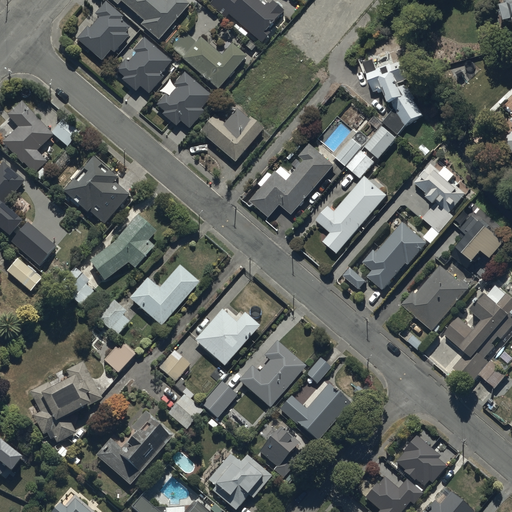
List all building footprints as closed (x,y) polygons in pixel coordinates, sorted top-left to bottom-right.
[(111,0),(117,5),(121,0),(143,20),(141,23),(158,38),(190,3),(186,0),(111,0)] [(212,0),(209,4),(225,17),(227,14),(261,42),(271,29),(269,27),(283,10),(271,0),(269,3),(265,0),(212,0)] [(511,0),(510,0),(502,2),(505,18),(511,16),(511,0)] [(88,25),(76,38),(101,60),(111,49),(114,52),(129,35),(125,32),(129,27),(120,19),(122,16),(105,1),(95,12),(98,16),(89,26),(88,25)] [(184,32),(171,46),(217,88),(246,56),(231,43),(230,44),(227,41),(218,52),(201,37),(196,43),(184,32)] [(172,59),(144,36),(133,49),(136,52),(128,61),(124,58),(115,70),(123,76),(121,78),(136,90),(140,85),(150,93),(165,75),(161,72),(172,59)] [(323,76),(300,56),(281,77),(284,79),(274,90),(295,108),(323,76)] [(418,104),(406,83),(401,84),(400,81),(408,78),(401,57),(376,66),(373,58),(363,62),(360,62),(363,73),(367,72),(375,91),(378,90),(379,93),(385,91),(390,103),(388,105),(393,111),(383,122),(399,134),(407,125),(424,115),(418,104)] [(165,93),(156,104),(164,110),(161,113),(177,125),(180,120),(189,127),(203,109),(201,107),(211,95),(182,72),(173,84),(176,86),(169,96),(165,93)] [(22,102),(7,116),(18,127),(2,143),(23,165),(24,164),(34,175),(47,162),(37,151),(53,136),(22,102)] [(199,133),(237,163),(251,145),(244,139),(257,123),(236,107),(224,122),(213,114),(199,133)] [(51,133),(67,147),(82,131),(66,117),(51,133)] [(511,117),(511,119),(511,130),(502,140),(511,150),(511,117)] [(397,136),(382,124),(365,146),(381,158),(397,136)] [(347,165),(361,149),(363,146),(354,137),(359,132),(355,128),(333,153),(347,165)] [(424,143),(418,149),(425,157),(431,151),(428,147),(433,143),(430,140),(425,145),(424,143)] [(292,173),(281,164),(251,200),(270,216),(281,203),(292,213),(335,164),(310,142),(299,154),(304,159),(292,173)] [(361,149),(347,165),(361,178),(375,161),(361,149)] [(93,158),(63,193),(88,214),(89,213),(104,225),(130,196),(115,183),(118,179),(93,158)] [(0,229),(10,238),(14,233),(18,228),(23,222),(4,206),(25,182),(3,163),(0,166),(0,229)] [(439,172),(430,164),(414,183),(426,194),(424,197),(432,204),(435,201),(437,203),(423,218),(439,232),(453,216),(449,212),(465,193),(450,180),(454,176),(444,167),(439,172)] [(388,194),(365,175),(335,210),(329,205),(317,219),(332,231),(324,241),(339,253),(388,194)] [(41,187),(26,204),(43,219),(45,217),(52,223),(65,209),(41,187)] [(509,237),(477,211),(461,229),(467,234),(458,245),(475,259),(483,250),(492,257),(509,237)] [(155,247),(148,242),(156,233),(138,216),(113,245),(90,262),(97,271),(105,282),(129,264),(135,270),(155,247)] [(17,236),(11,243),(39,267),(56,247),(28,223),(21,231),(17,236)] [(374,272),(368,278),(384,291),(407,264),(410,266),(428,244),(404,223),(382,249),(378,253),(375,251),(364,264),(374,272)] [(433,228),(425,238),(432,244),(441,235),(433,228)] [(42,279),(18,259),(7,272),(31,292),(42,279)] [(461,280),(441,264),(417,293),(414,290),(403,304),(435,330),(471,285),(462,278),(461,280)] [(148,279),(130,300),(161,327),(200,284),(180,266),(159,290),(148,279)] [(86,285),(90,281),(89,281),(75,268),(59,286),(74,299),(86,285)] [(367,282),(351,269),(344,277),(360,290),(367,282)] [(475,329),(459,316),(445,334),(467,351),(454,367),(473,382),(480,374),(496,387),(508,372),(492,359),(490,361),(486,358),(511,325),(511,296),(496,284),(489,293),(486,291),(481,296),(479,294),(476,298),(479,301),(473,308),(484,317),(475,329)] [(94,292),(86,285),(74,299),(82,306),(94,292)] [(112,330),(123,316),(127,312),(114,301),(97,320),(110,331),(112,330)] [(222,311),(195,341),(225,367),(260,327),(245,314),(237,323),(222,311)] [(130,322),(123,316),(112,330),(118,335),(130,322)] [(252,367),(239,382),(270,409),(307,368),(277,342),(264,357),(270,362),(260,374),(252,367)] [(119,374),(136,355),(124,344),(118,351),(116,349),(104,362),(119,374)] [(191,366),(175,352),(159,369),(175,383),(191,366)] [(330,368),(321,359),(307,375),(317,385),(331,369),(330,368)] [(91,406),(103,400),(101,397),(84,363),(66,372),(71,380),(52,390),(49,383),(30,393),(41,413),(34,417),(44,436),(48,434),(49,437),(51,441),(54,439),(57,445),(77,434),(68,418),(91,406)] [(202,406),(217,419),(238,396),(222,383),(202,406)] [(298,426),(298,425),(318,442),(351,405),(329,385),(307,411),(291,397),(280,411),(298,426)] [(203,412),(184,396),(168,415),(187,431),(203,412)] [(96,457),(130,487),(174,437),(146,413),(132,429),(136,433),(122,450),(111,440),(96,457)] [(281,428),(260,453),(277,468),(274,471),(284,480),(297,464),(289,457),(300,444),(281,428)] [(441,455),(417,435),(395,461),(405,469),(404,471),(415,480),(416,479),(424,486),(429,480),(433,483),(448,465),(439,458),(441,455)] [(0,459),(12,469),(22,455),(0,438),(0,459)] [(213,492),(236,511),(248,497),(249,497),(253,500),(272,477),(247,457),(241,464),(230,456),(209,482),(216,488),(213,492)] [(399,488),(385,476),(378,483),(377,482),(365,496),(381,510),(378,511),(401,511),(411,501),(414,504),(424,493),(407,478),(399,488)] [(439,504),(435,500),(424,511),(473,511),(475,510),(451,490),(439,504)] [(154,507),(140,495),(131,506),(138,511),(210,511),(197,500),(186,511),(166,511),(166,507),(154,507)] [(93,511),(75,496),(64,509),(61,506),(55,511),(93,511)]
